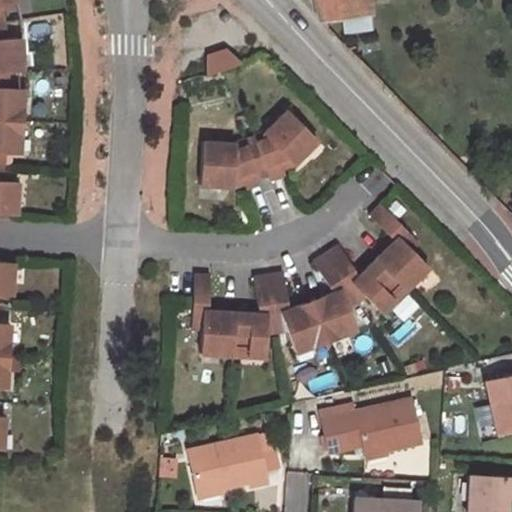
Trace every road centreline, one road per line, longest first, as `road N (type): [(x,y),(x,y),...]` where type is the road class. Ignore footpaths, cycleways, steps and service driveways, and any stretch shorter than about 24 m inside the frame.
road 1 (unclassified): [(266,0),(511,263)]
road 2 (residential): [(360,189),(293,241),(257,251),(121,242)]
road 3 (residential): [(121,242),(129,0)]
road 4 (residential): [(0,234),(121,242)]
